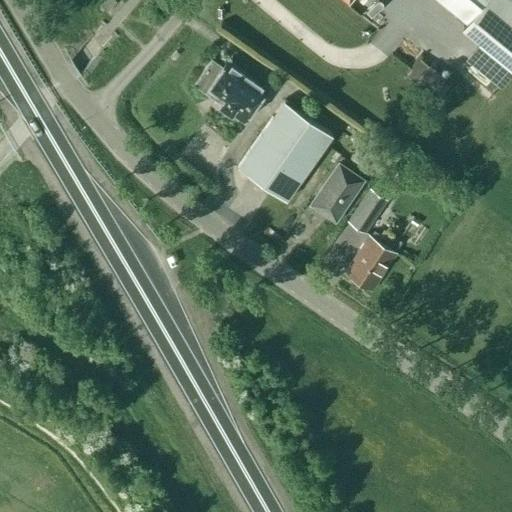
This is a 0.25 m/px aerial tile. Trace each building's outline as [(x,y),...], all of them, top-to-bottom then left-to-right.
[(511,68),(511,2),(509,0),(438,0),(466,23),(462,28),(511,69),(511,68)] [(210,57),(192,83),(219,103),(218,104),(230,113),(235,106),(246,114),(266,86),(227,59),(222,65),(210,57)] [(445,75),(421,58),(408,76),(431,94),(445,75)] [(237,165),(285,199),(332,133),(284,99),(237,165)] [(380,148),(364,138),(356,150),(354,149),(349,156),(368,170),(373,163),(371,161),(380,148)] [(201,159),(210,149),(199,140),(191,150),(201,159)] [(419,169),(406,159),(400,167),(414,177),(419,169)] [(361,178),(338,162),(311,202),(334,218),(361,178)] [(376,176),(369,186),(347,220),(369,234),(345,270),(371,288),(395,251),(364,230),(386,197),(393,186),(376,176)]
